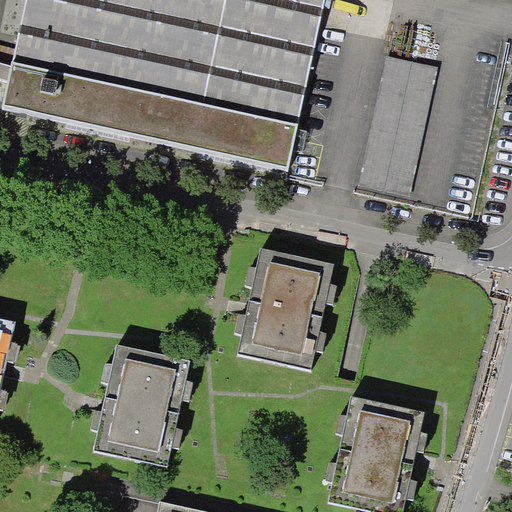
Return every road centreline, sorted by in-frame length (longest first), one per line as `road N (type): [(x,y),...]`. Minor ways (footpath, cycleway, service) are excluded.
road 1 (residential): [(0,165),(511,282)]
road 2 (unknown): [(511,24),(481,25),(471,36),(436,200)]
road 3 (residential): [(511,321),(452,511)]
road 4 (unknown): [(336,242),(375,48)]
